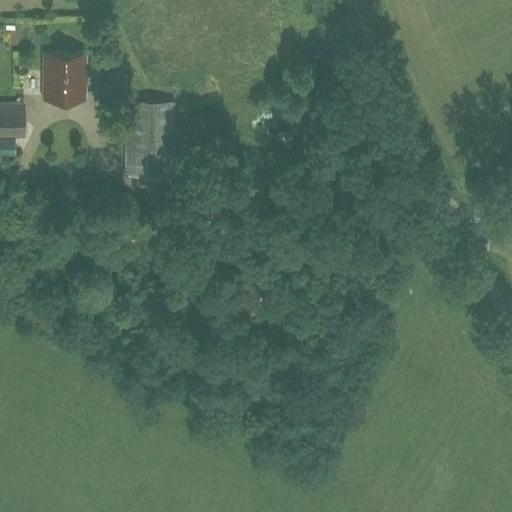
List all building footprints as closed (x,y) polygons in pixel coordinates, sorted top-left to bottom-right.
[(85,98),(86,52),(43,52),(43,98),(85,98)] [(126,91),(127,75),(108,75),(107,91),(126,91)] [(171,175),(173,102),(132,101),(130,174),(171,175)] [(0,152),(20,153),(20,137),(25,137),(25,103),(0,102),(0,152)] [(232,237),(234,205),(179,200),(177,233),(232,237)] [(110,254),(132,242),(124,228),(102,240),(110,254)] [(252,317),(265,294),(250,286),(237,309),(252,317)]
